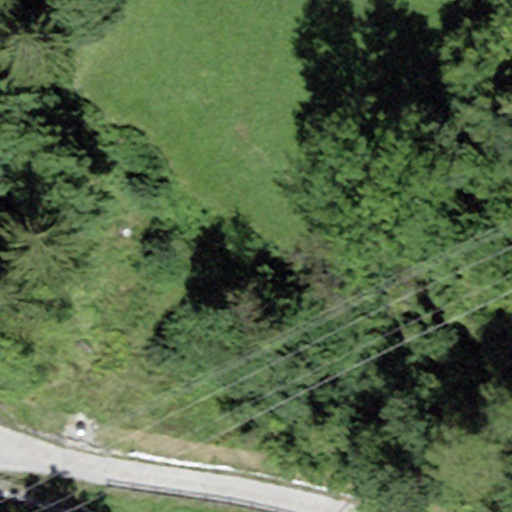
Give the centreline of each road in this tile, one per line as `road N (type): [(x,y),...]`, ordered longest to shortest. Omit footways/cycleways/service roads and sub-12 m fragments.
road 1 (track): [(0,439),(97,445),(343,511)]
road 2 (track): [(38,440),(147,511)]
